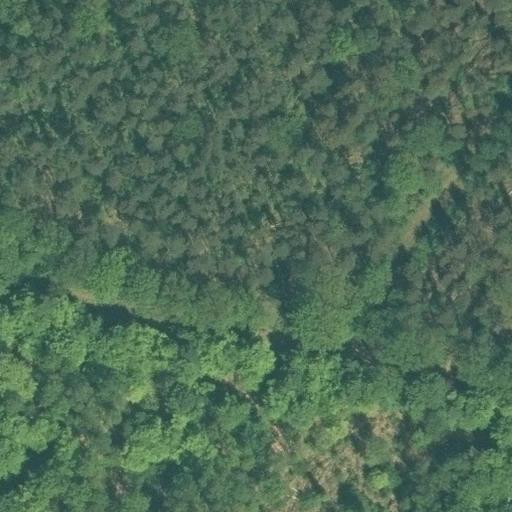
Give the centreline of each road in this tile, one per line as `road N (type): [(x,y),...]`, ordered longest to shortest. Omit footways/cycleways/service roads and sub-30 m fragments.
road 1 (track): [(0,275),(511,391)]
road 2 (track): [(511,86),(340,346)]
